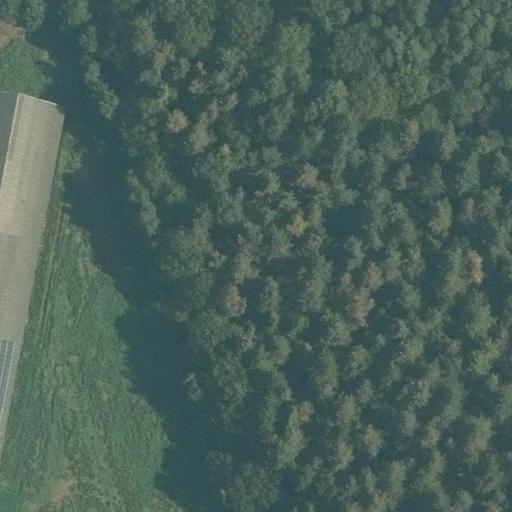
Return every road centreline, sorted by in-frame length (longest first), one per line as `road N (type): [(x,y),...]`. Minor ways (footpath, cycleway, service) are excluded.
road 1 (track): [(252,511),(95,0)]
road 2 (track): [(511,144),(96,0)]
